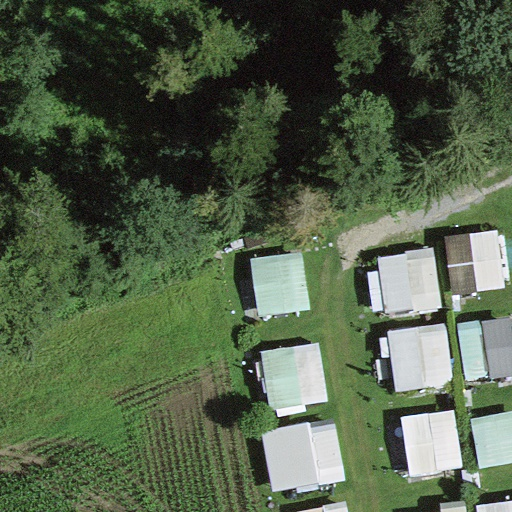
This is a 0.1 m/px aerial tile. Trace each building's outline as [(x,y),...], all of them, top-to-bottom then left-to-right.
[(382,256),(388,327),(445,321),(438,250),(382,256)] [(261,317),(314,311),(308,251),(255,257),(261,317)] [(446,326),(391,336),(401,391),(456,381),(446,326)] [(267,348),(270,411),(330,407),(326,345),(267,348)] [(457,412),(404,422),(414,478),(467,468),(457,412)] [(274,490),(347,483),(341,421),(268,429),(274,490)]
